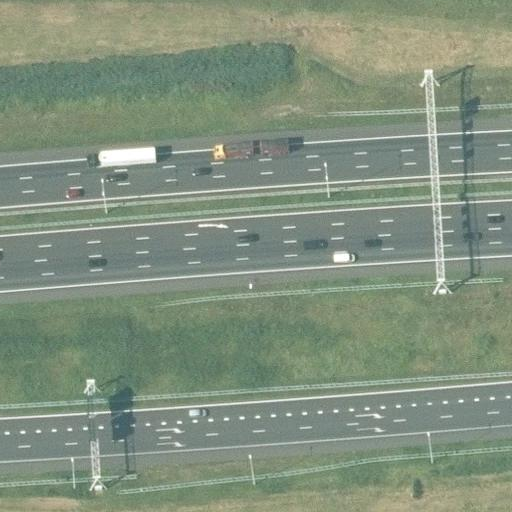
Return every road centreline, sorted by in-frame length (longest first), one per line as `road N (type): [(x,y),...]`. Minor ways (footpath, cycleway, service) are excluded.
road 1 (motorway): [(0,442),(511,402)]
road 2 (motorway): [(0,265),(511,231)]
road 3 (motorway): [(511,153),(0,185)]
